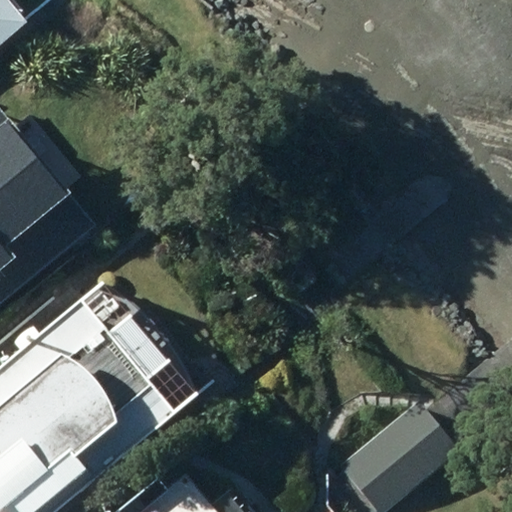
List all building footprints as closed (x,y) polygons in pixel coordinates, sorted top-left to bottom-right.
[(0,0),(0,62),(42,29),(18,0),(0,0)] [(31,118),(0,142),(0,273),(95,198),(31,118)] [(0,511),(70,511),(111,480),(116,487),(219,405),(131,294),(0,398),(0,511)] [(433,409),(349,470),(379,511),(395,511),(469,458),(433,409)] [(223,511),(201,483),(164,511),(223,511)]
